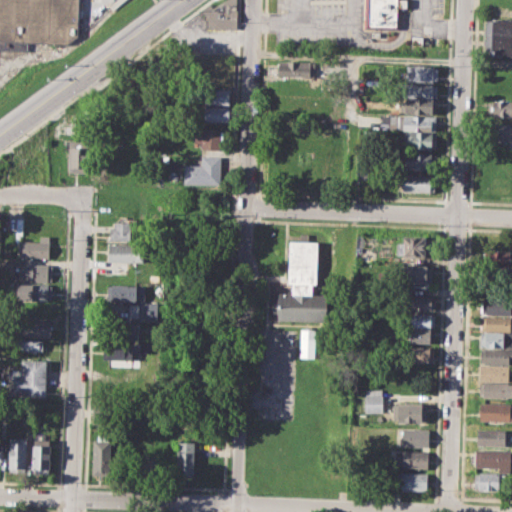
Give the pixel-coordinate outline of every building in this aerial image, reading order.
[(0,0),(0,41),(67,45),(79,35),(80,0),(0,0)] [(202,10),(209,4),(214,10),(226,0),(236,0),(236,29),(207,29),(207,16),(202,10)] [(366,28),(367,0),(407,0),(407,8),(403,7),(399,7),(398,29),(366,28)] [(486,19),(511,19),(511,55),(485,55),(486,19)] [(279,61),(314,62),(313,76),(267,74),(267,66),(279,66),(279,61)] [(405,65),(437,66),(436,82),(410,80),(410,72),(405,72),(405,65)] [(277,81),(287,81),(287,78),(310,78),(310,94),(276,92),(277,81)] [(406,83),(435,84),(435,97),(406,96),(406,83)] [(204,87),(231,88),(230,104),(204,103),(204,87)] [(400,98),(434,100),(434,113),(400,111),(400,98)] [(489,101),(511,101),(511,115),(488,115),(489,101)] [(204,106),(229,107),(229,122),(203,121),(204,106)] [(437,116),(436,131),(379,129),(379,114),(437,116)] [(490,122),(511,123),(511,127),(511,140),(489,140),(490,122)] [(202,128),(225,129),(224,149),(201,148),(202,142),(194,142),(195,132),(202,133),(202,128)] [(405,132),(436,133),(435,148),(404,146),(405,132)] [(65,139),(88,140),(86,173),(68,172),(69,148),(65,148),(65,139)] [(30,151),(46,151),(46,179),(30,178),(30,151)] [(406,152),(435,153),(434,171),(405,169),(406,152)] [(202,155),(221,156),(220,185),(184,184),(184,164),(197,165),(197,159),(202,160),(202,155)] [(360,169),(371,169),(371,180),(360,180),(360,169)] [(402,174),(434,175),(433,192),(401,191),(402,174)] [(120,216),(137,217),(136,241),(110,240),(110,223),(119,223),(120,216)] [(288,240),(300,241),(300,234),(310,234),(310,241),(320,241),(319,284),(312,283),(312,291),(292,291),(292,283),(287,283),(288,240)] [(403,235),(432,237),(431,257),(396,255),(397,242),(403,243),(403,235)] [(18,240),(38,241),(39,236),(49,236),(48,257),(18,256),(18,240)] [(109,244),(146,245),(145,261),(108,260),(109,244)] [(490,251),(510,251),(509,267),(483,266),(483,256),(489,256),(490,251)] [(25,263),(51,264),(51,281),(13,280),(13,271),(25,272),(25,263)] [(401,264),(433,266),(432,283),(400,281),(401,264)] [(17,283),(51,285),(50,300),(16,299),(17,283)] [(105,283),(144,284),(144,299),(105,299),(105,283)] [(278,291),(326,293),(325,321),(276,318),(278,291)] [(407,295),(434,296),(434,309),(407,308),(407,295)] [(480,298),(511,299),(511,313),(480,313),(480,298)] [(129,302),(157,303),(157,320),(128,319),(129,302)] [(406,312),(434,314),(433,326),(405,325),(406,312)] [(480,316),(511,316),(511,330),(480,329),(480,316)] [(16,318),(51,320),(51,336),(15,334),(16,318)] [(105,323),(138,324),(137,339),(105,338),(105,323)] [(301,328),(316,328),(315,356),(300,356),(301,328)] [(404,328),(433,329),(432,343),(404,342),(404,328)] [(480,332),(511,332),(511,345),(480,345),(480,332)] [(15,338),(43,339),(42,350),(15,349),(15,338)] [(102,344),(132,344),(132,359),(102,359),(102,344)] [(404,347),(433,348),(433,361),(404,360),(404,347)] [(480,348),(511,348),(511,359),(510,359),(510,363),(479,362),(480,348)] [(20,359),(45,359),(45,395),(20,395),(20,359)] [(480,365),(510,366),(509,380),(479,379),(480,365)] [(479,382),(509,383),(509,397),(479,396),(479,382)] [(365,388),(384,388),(384,411),(365,411),(365,388)] [(398,402),(426,403),(425,421),(397,420),(398,402)] [(480,402),(511,404),(510,411),(511,411),(511,420),(479,419),(480,402)] [(402,428),(428,428),(428,445),(402,444),(402,428)] [(477,429),(507,430),(506,446),(476,445),(477,429)] [(93,439),(98,439),(98,434),(111,435),(110,474),(92,474),(93,439)] [(10,437),(27,438),(26,471),(9,471),(10,437)] [(33,439),(50,439),(49,473),(32,472),(33,439)] [(178,441),(195,441),(194,474),(177,474),(178,441)] [(475,449),(511,450),(511,468),(474,466),(475,449)] [(402,450),(428,451),(428,468),(395,467),(395,453),(402,454),(402,450)] [(397,471),(428,472),(427,490),(397,489),(397,471)] [(475,472),(506,473),(505,489),(474,488),(475,472)]
